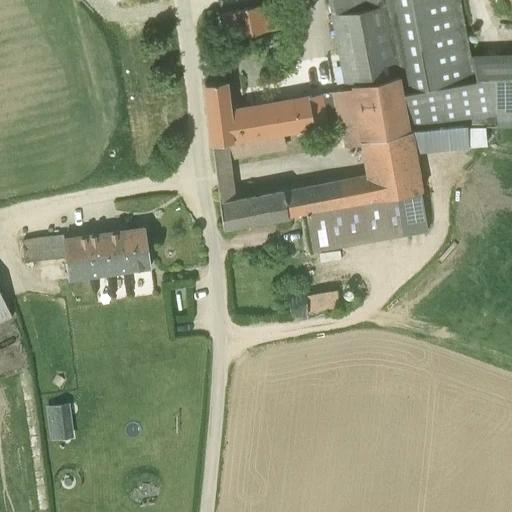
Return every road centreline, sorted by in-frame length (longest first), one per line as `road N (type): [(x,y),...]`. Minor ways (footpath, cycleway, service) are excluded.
road 1 (unclassified): [(207,511),(219,303),(181,0)]
road 2 (track): [(0,215),(201,175)]
